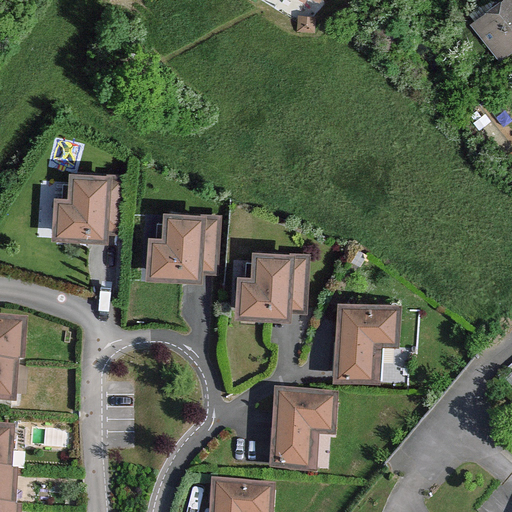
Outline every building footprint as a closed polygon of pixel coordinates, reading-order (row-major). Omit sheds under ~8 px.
[(511,0),(484,0),(471,11),(501,53),(511,44),(511,0)] [(390,49),(402,37),(386,22),(374,35),(390,49)] [(75,203),(66,202),(62,202),(60,234),(106,237),(106,229),(122,230),(125,180),(77,177),(76,185),(75,203)] [(76,185),(67,185),(66,202),(75,203),(76,185)] [(160,242),(156,241),(154,273),(199,277),(200,269),(216,270),(219,220),(171,217),(171,225),(169,242),(160,242)] [(171,225),(161,224),(160,242),(169,242),(171,225)] [(258,284),(248,283),(245,283),(243,313),(288,316),(289,308),(305,309),(308,259),(260,256),(259,265),(258,284)] [(259,265),(250,264),(248,283),(258,284),(259,265)] [(352,307),(350,323),(344,323),(341,377),(373,379),(374,359),(390,360),(395,356),(396,343),(398,310),(352,307)] [(0,399),(13,400),(16,364),(22,365),(24,328),(0,326),(0,399)] [(333,433),(335,400),(288,398),(287,414),(281,414),(278,467),(310,469),(312,431),(320,432),(333,433)] [(310,469),(317,469),(320,432),(312,431),(310,469)] [(0,511),(18,511),(19,507),(13,507),(15,471),(9,471),(11,435),(0,433),(0,511)] [(218,504),(217,511),(270,511),(272,491),(225,488),(224,505),(218,504)]
